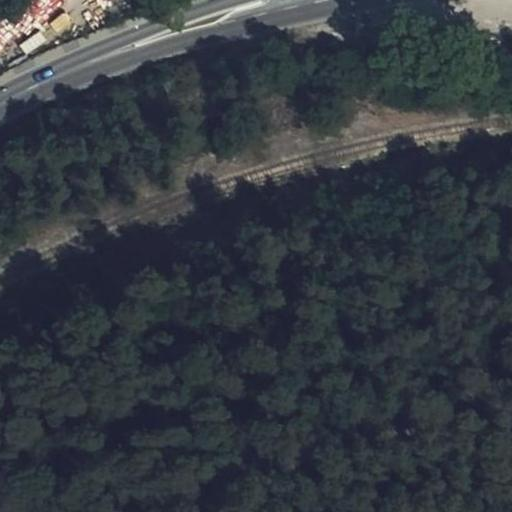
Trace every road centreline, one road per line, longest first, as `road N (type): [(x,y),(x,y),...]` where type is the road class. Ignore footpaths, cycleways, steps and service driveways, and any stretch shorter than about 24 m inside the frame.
road 1 (track): [(511,430),(436,414),(256,498),(251,511)]
road 2 (tertiary): [(232,0),(140,34),(0,103)]
